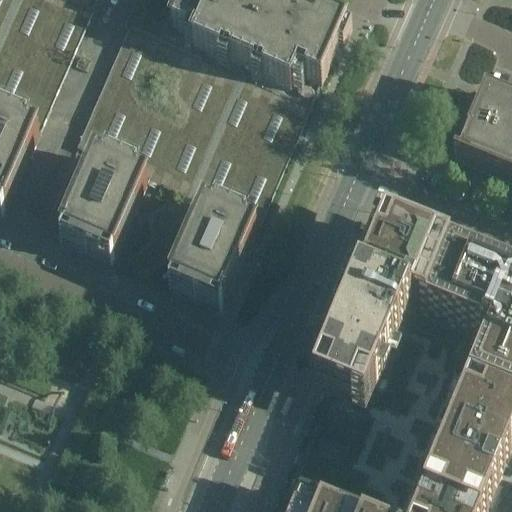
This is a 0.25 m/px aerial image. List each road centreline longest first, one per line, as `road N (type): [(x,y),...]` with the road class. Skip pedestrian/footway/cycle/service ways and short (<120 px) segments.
road 1 (residential): [(268,377),(0,258)]
road 2 (unclassified): [(268,377),(357,176)]
road 3 (unclassified): [(511,243),(357,176)]
road 4 (unclassified): [(357,176),(419,31)]
road 5 (unclassified): [(213,511),(268,377)]
